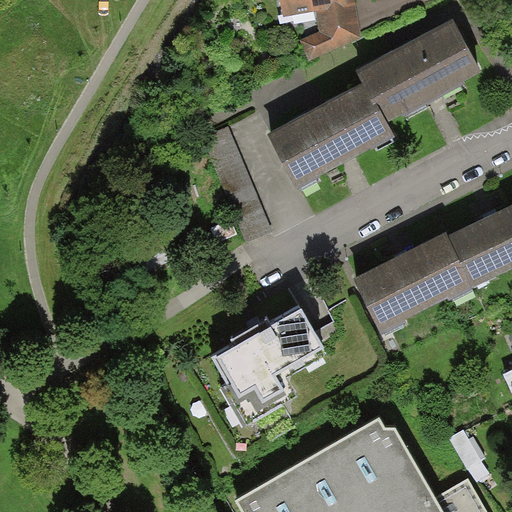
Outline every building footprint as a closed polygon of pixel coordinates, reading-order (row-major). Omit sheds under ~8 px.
[(289,0),(290,1),(286,2),(288,17),(307,15),(307,9),(328,4),(341,0),(289,0)] [(341,0),(328,4),(327,13),(322,22),(329,50),(360,36),(353,0),(341,0)] [(456,22),(362,73),(368,83),(386,118),(480,67),(456,22)] [(368,83),(272,134),(299,185),(395,134),(386,118),(368,83)] [(228,125),(203,136),(248,242),(272,231),(228,125)] [(511,206),(450,237),(469,275),(491,265),(494,271),(511,262),(511,206)] [(231,218),(211,227),(218,243),(239,233),(231,218)] [(158,232),(130,243),(143,274),(171,263),(158,232)] [(448,232),(358,276),(381,323),(471,279),(469,275),(450,237),(448,232)] [(235,341),(212,354),(228,382),(222,385),(232,402),(244,395),(258,419),(294,399),(280,373),(307,357),(304,352),(321,342),(300,304),(270,321),(267,314),(231,335),(235,341)] [(381,414),(236,494),(246,511),(484,511),(468,482),(440,499),(395,422),(389,424),(381,414)]
